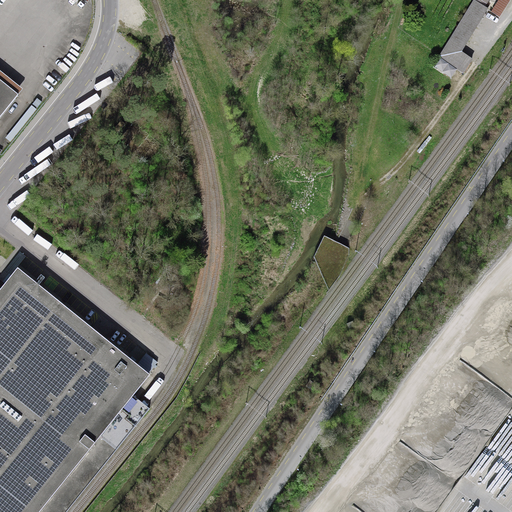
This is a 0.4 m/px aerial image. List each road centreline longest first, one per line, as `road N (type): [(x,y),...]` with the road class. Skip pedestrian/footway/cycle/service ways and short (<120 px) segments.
road 1 (tertiary): [(259,511),(511,136)]
road 2 (unclassified): [(0,182),(88,73),(107,32),(110,0)]
road 3 (unknown): [(0,210),(161,347)]
road 4 (track): [(361,194),(401,0)]
